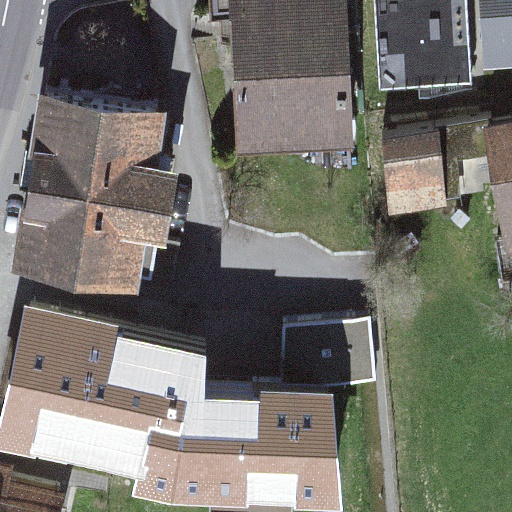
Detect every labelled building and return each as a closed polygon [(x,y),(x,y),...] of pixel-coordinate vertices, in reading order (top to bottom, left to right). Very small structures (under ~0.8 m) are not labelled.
[(343,0),(230,0),(239,148),(351,142),(343,0)] [(371,0),(376,86),(475,81),(470,0),(371,0)] [(511,0),(482,0),(488,61),(511,58),(511,0)] [(163,107),(36,88),(10,263),(138,281),(140,267),(172,271),(177,238),(162,236),(172,167),(154,164),(163,107)] [(511,115),(483,121),(508,250),(511,249),(511,115)] [(478,119),(384,135),(391,211),(492,195),(478,119)] [(120,317),(22,299),(0,409),(0,438),(137,466),(133,483),(170,492),(210,494),(210,510),(256,511),(290,511),(292,495),(341,497),(332,380),(374,377),(369,316),(284,321),(281,380),(206,378),(209,341),(120,325),(120,317)] [(7,463),(0,461),(0,511),(56,511),(61,490),(4,477),(7,463)]
